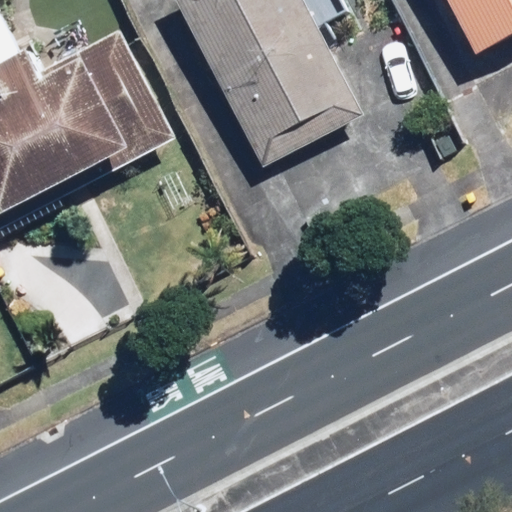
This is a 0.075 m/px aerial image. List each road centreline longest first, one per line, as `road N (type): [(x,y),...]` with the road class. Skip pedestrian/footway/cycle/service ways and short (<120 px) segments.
road 1 (primary): [(43,511),(511,269)]
road 2 (primary): [(511,425),(342,511)]
